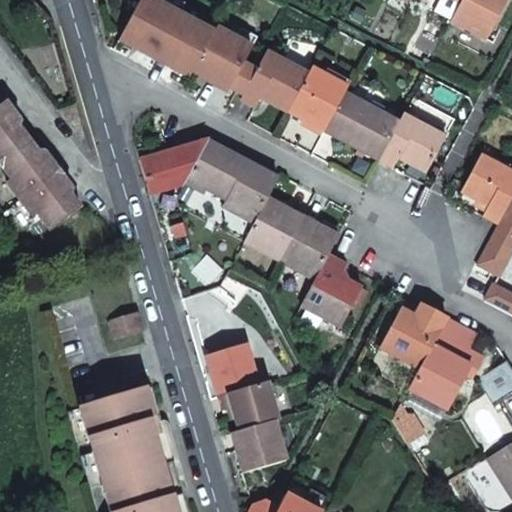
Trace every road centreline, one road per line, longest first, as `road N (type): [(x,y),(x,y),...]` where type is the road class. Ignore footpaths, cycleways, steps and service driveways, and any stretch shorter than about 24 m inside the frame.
road 1 (residential): [(87,64),(292,162),(379,221),(511,350)]
road 2 (residential): [(118,168),(220,511)]
road 3 (residential): [(118,168),(55,137),(0,62)]
